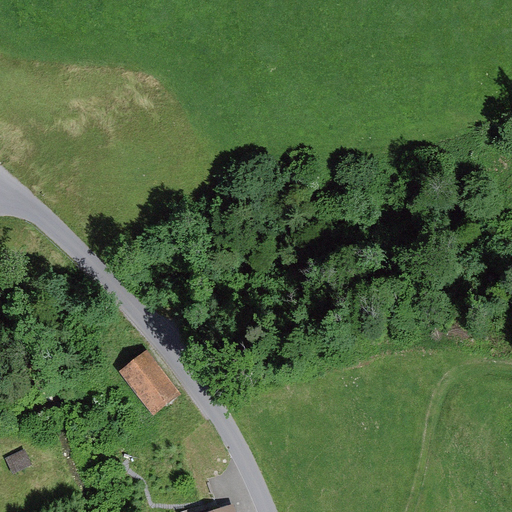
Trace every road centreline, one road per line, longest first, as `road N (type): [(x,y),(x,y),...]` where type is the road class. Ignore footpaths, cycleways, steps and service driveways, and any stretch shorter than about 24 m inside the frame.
road 1 (unclassified): [(268,511),(217,411),(156,331),(91,261),(0,189)]
road 2 (track): [(410,511),(440,389),(459,369),(511,371)]
